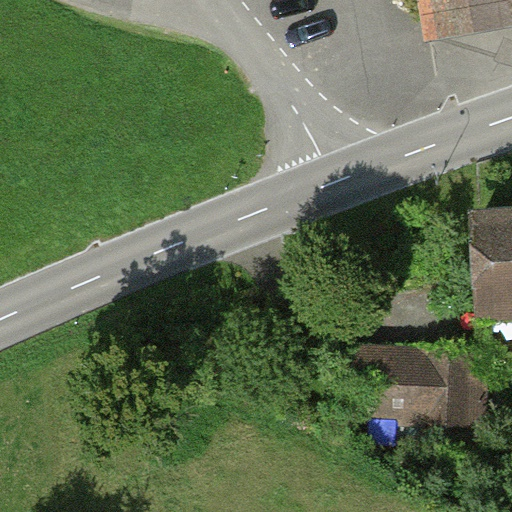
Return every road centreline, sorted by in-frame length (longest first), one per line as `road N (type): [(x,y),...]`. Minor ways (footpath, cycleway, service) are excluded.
road 1 (tertiary): [(511,122),(227,227),(0,323)]
road 2 (track): [(343,183),(243,24)]
